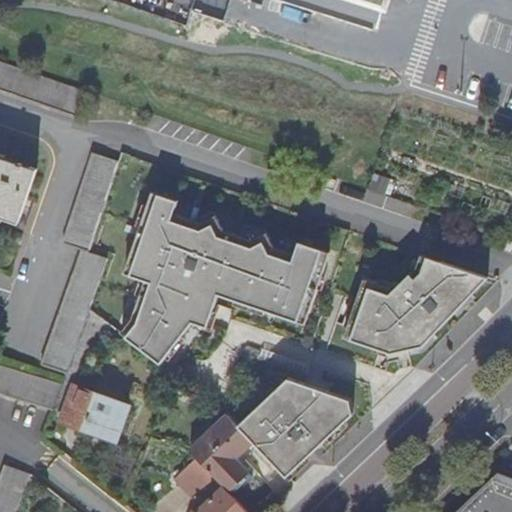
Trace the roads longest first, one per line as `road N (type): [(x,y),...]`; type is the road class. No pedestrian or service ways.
road 1 (secondary): [(511,310),(300,511)]
road 2 (residential): [(511,339),(329,511)]
road 3 (secondary): [(376,511),(511,386)]
